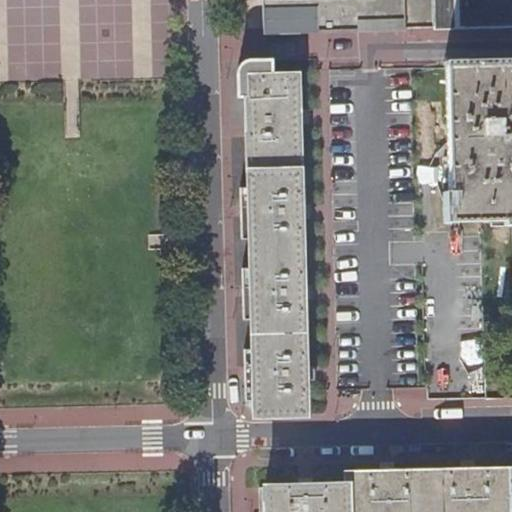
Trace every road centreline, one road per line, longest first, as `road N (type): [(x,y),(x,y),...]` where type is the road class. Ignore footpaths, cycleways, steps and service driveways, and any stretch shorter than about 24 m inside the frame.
road 1 (residential): [(214,439),(200,0)]
road 2 (residential): [(511,427),(214,439)]
road 3 (residential): [(214,439),(0,444)]
